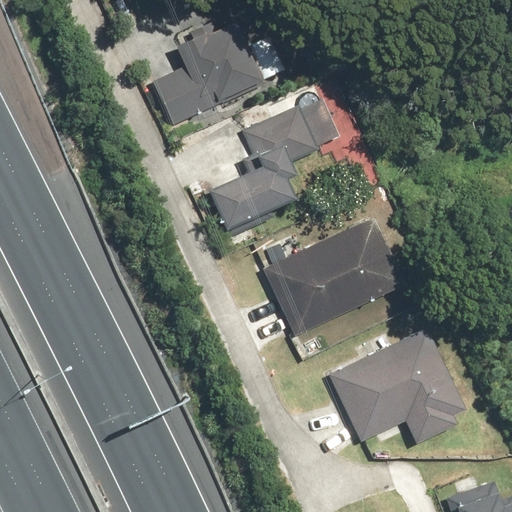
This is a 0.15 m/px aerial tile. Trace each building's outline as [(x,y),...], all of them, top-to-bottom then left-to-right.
[(146,82),(169,131),(255,90),(225,25),(164,53),(172,70),(146,82)] [(249,172),(206,190),(225,235),(300,204),(290,182),(301,178),(294,161),(318,151),(301,110),(234,138),(249,172)] [(374,219),(262,269),(294,340),(406,290),(374,219)] [(431,328),(329,373),(359,441),(408,419),(419,444),(472,420),(431,328)] [(494,480),(443,497),(447,511),(511,511),(511,493),(500,498),(494,480)]
